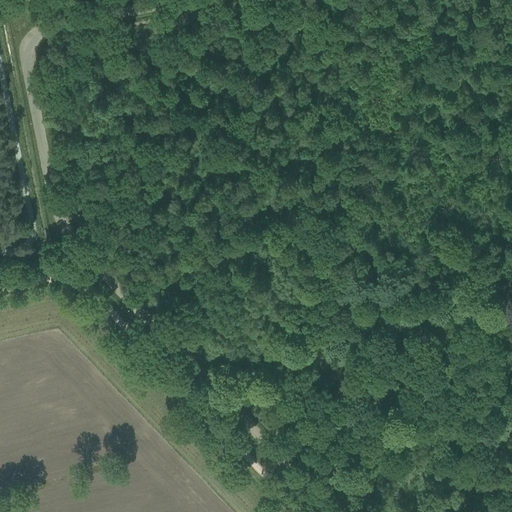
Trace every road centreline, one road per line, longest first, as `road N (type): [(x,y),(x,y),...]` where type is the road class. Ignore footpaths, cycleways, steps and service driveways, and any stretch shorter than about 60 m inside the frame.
road 1 (unclassified): [(298,511),(87,289),(49,278),(0,290)]
road 2 (track): [(0,67),(33,231),(27,246),(0,251)]
